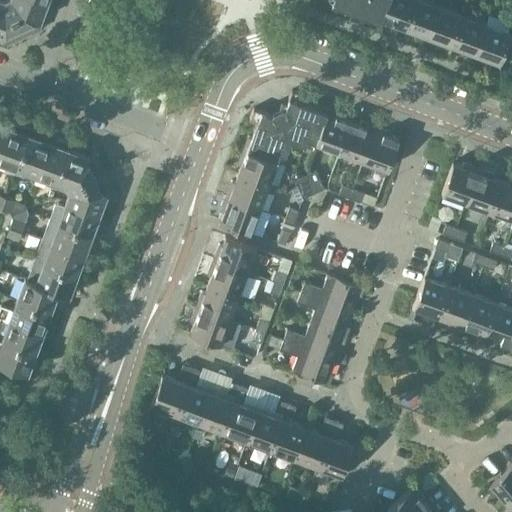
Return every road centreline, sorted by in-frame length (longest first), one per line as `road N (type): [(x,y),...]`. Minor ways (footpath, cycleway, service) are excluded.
road 1 (residential): [(477,461),(343,404),(426,105)]
road 2 (tertiary): [(71,511),(201,143)]
road 3 (tertiary): [(201,143),(228,76),(265,56),(300,58),(426,105)]
road 4 (residential): [(201,143),(39,85)]
